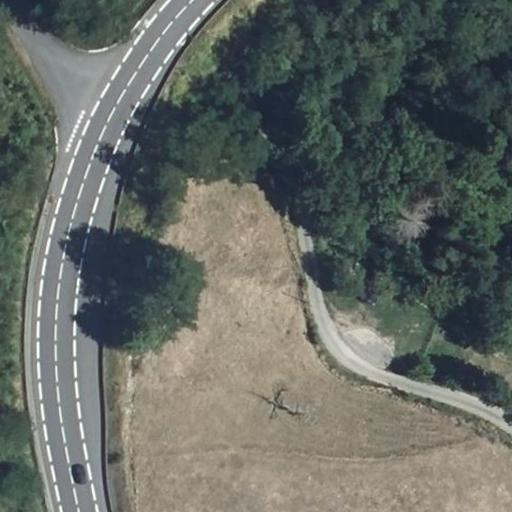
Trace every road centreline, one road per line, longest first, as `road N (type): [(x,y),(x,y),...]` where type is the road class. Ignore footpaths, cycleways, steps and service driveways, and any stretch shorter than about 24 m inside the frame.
road 1 (unclassified): [(161,0),(271,126),(295,178),(326,322),(341,351),(392,380),(511,424)]
road 2 (secondary): [(105,125),(69,234),(58,330),(84,511)]
road 3 (unclassified): [(11,0),(58,73),(105,125)]
road 4 (secondary): [(188,0),(145,52),(105,125)]
